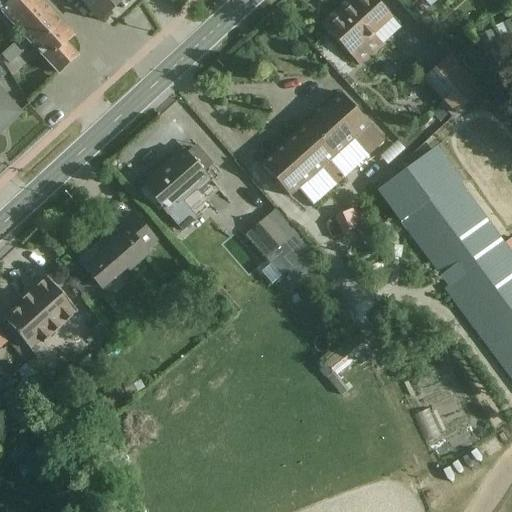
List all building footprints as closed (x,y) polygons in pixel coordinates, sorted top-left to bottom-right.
[(12,0),(0,11),(58,74),(77,56),(64,43),(74,34),(42,0),(12,0)] [(138,0),(76,0),(104,31),(139,0),(138,0)] [(358,65),(400,28),(374,0),(347,0),(321,24),(358,65)] [(468,95),(437,64),(418,82),(449,114),(468,95)] [(0,131),(22,112),(0,87),(0,131)] [(40,98),(47,106),(59,95),(53,87),(40,98)] [(367,155),(384,140),(341,93),(262,165),(292,197),(354,140),(367,155)] [(214,131),(206,137),(220,154),(228,147),(214,131)] [(139,186),(181,230),(196,216),(182,202),(208,177),(180,147),(139,186)] [(511,249),(440,151),(381,194),(511,372),(511,249)] [(238,161),(231,168),(247,184),(254,178),(238,161)] [(323,260),(281,209),(254,231),(273,254),(255,269),(273,292),(300,270),(304,275),(323,260)] [(104,293),(149,254),(125,227),(80,266),(104,293)] [(245,230),(230,238),(237,251),(252,243),(245,230)] [(30,352),(76,313),(47,280),(2,319),(30,352)] [(347,375),(369,366),(364,353),(342,361),(347,375)]
